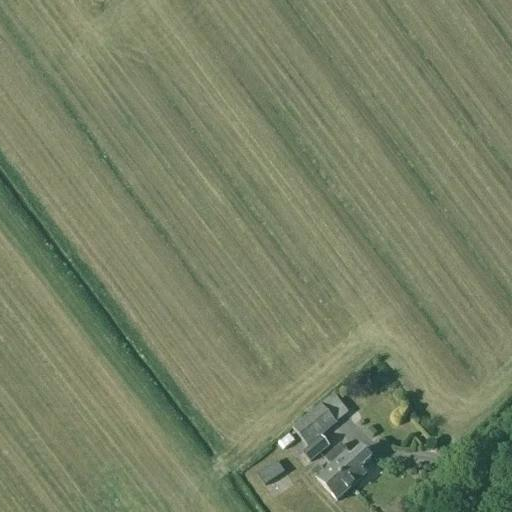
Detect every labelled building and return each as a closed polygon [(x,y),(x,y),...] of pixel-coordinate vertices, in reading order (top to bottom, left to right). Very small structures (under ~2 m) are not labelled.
[(307,448),(348,414),(333,396),(320,406),(292,430),(307,448)] [(288,435),(276,448),(286,457),(298,444),(288,435)] [(320,439),(311,446),(319,455),(320,456),(329,449),(320,439)] [(341,445),(324,461),(330,467),(351,490),(365,476),(360,471),(371,461),(361,450),(350,460),(345,454),(347,453),(341,445)] [(319,455),(311,446),(301,455),(310,465),(320,456),(319,455)] [(277,462),(257,475),(265,487),(285,474),(277,462)] [(330,467),(324,473),(316,480),(337,503),(351,490),(330,467)]
